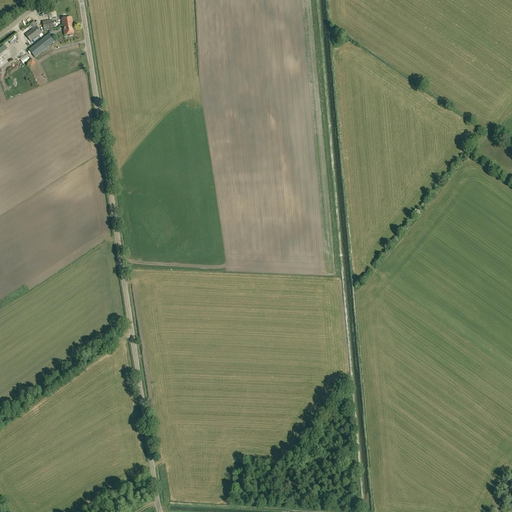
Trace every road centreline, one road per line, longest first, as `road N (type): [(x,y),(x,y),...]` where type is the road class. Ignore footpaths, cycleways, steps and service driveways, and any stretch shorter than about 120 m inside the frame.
road 1 (unclassified): [(131,329),(81,0)]
road 2 (unclassified): [(159,511),(131,329)]
road 3 (unclassified): [(0,423),(131,329)]
